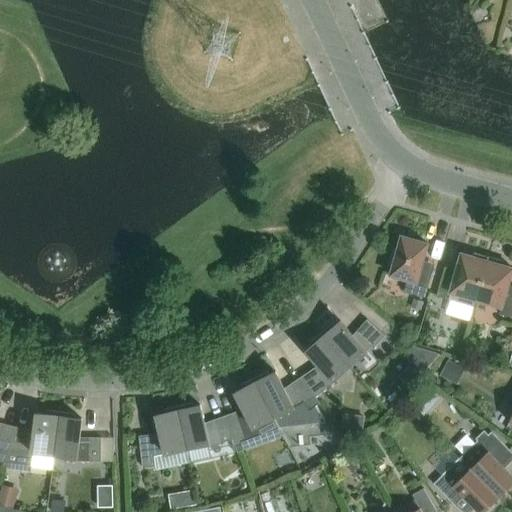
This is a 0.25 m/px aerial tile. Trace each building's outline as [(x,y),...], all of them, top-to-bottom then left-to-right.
[(428,244),(402,236),(398,250),(394,249),(389,265),(393,266),(391,275),(408,280),(404,292),(425,298),(433,269),(422,266),(428,244)] [(437,296),(449,300),(474,307),(476,300),(489,257),(474,252),(472,257),(462,254),(456,276),(444,272),(437,296)] [(489,257),(476,300),(502,308),(500,314),(511,318),(511,316),(511,291),(507,291),(511,273),(511,268),(503,266),(504,261),(489,257)] [(424,302),(414,299),(411,308),(422,311),(424,302)] [(322,334),(351,367),(369,351),(368,350),(375,344),(377,346),(386,336),(367,320),(353,336),(341,322),(335,326),(333,324),(322,334)] [(320,365),(302,377),(316,397),(327,390),(325,387),(332,382),(334,382),(351,367),(322,334),(310,343),(313,346),(307,351),(320,365)] [(411,365),(404,372),(415,382),(440,355),(413,346),(407,354),(411,365)] [(448,360),(440,374),(455,383),(463,369),(448,360)] [(268,372),(254,379),(274,418),(280,428),(325,423),(324,419),(316,406),(320,404),(316,397),(302,377),(284,389),(276,372),(269,375),(268,372)] [(256,427),(274,418),(254,379),(241,386),(243,389),(236,392),(246,411),(238,415),(237,412),(225,416),(233,439),(236,447),(248,442),(256,439),(259,433),(256,427)] [(433,406),(425,399),(417,408),(425,415),(433,406)] [(0,463),(4,465),(5,465),(15,427),(3,424),(2,426),(0,425),(0,407),(2,404),(0,403),(0,463)] [(193,403),(178,407),(188,449),(208,444),(209,448),(233,439),(225,416),(213,421),(214,423),(205,425),(201,405),(194,407),(193,403)] [(162,436),(153,438),(152,435),(139,436),(143,468),(156,467),(155,457),(188,449),(178,407),(164,410),(165,414),(157,415),(162,436)] [(15,427),(5,465),(30,468),(32,454),(55,457),(61,413),(46,411),(45,414),(38,413),(35,435),(27,433),(28,430),(15,427)] [(75,415),(61,413),(55,457),(76,460),(76,462),(89,462),(89,463),(102,463),(102,438),(89,438),(89,441),(79,440),(82,419),(75,418),(75,415)] [(463,460),(499,497),(511,485),(511,475),(505,469),(511,462),(511,452),(492,432),(489,435),(485,431),(476,439),(480,444),(476,448),(471,449),(464,456),(463,460)] [(484,511),(499,497),(463,460),(461,458),(434,484),(454,505),(463,496),(478,511),(484,511)] [(105,505),(120,505),(120,482),(104,482),(105,505)] [(0,505),(14,509),(19,489),(3,485),(0,496),(0,505)] [(177,506),(203,503),(201,488),(175,492),(177,506)] [(414,511),(437,511),(424,489),(413,495),(420,509),(414,511)] [(65,511),(67,497),(53,496),(51,511),(65,511)]
